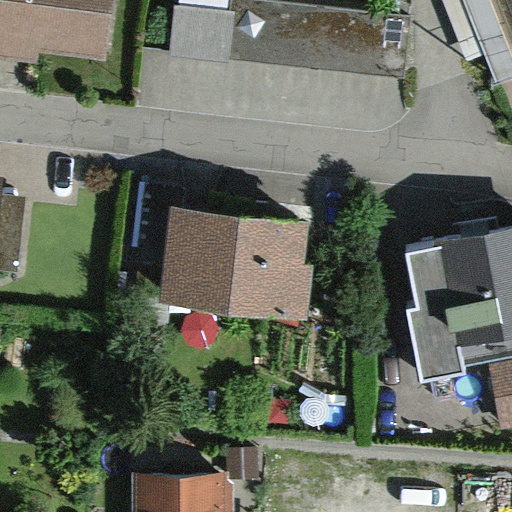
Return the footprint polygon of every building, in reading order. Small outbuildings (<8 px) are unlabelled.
[(41,51),(105,59),(112,0),(0,0),(0,56),(40,61),(41,51)] [(168,53),(395,72),(401,7),(310,0),(230,0),(230,7),(172,2),(168,53)] [(0,176),(0,266),(16,268),(26,195),(4,192),(6,177),(0,176)] [(173,208),(161,302),(308,321),(316,265),(304,263),(309,226),(173,208)] [(421,309),(410,311),(424,380),(465,371),(463,363),(511,352),(511,233),(410,255),(421,309)] [(511,359),(490,363),(501,428),(511,425),(511,359)] [(260,449),(229,450),(229,478),(261,477),(260,449)] [(227,511),(227,474),(135,475),(135,511),(227,511)]
